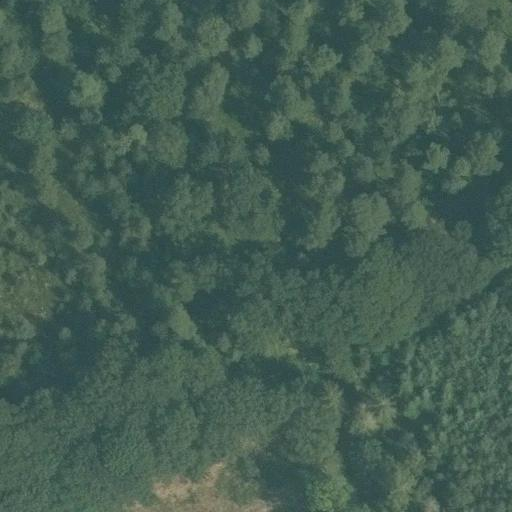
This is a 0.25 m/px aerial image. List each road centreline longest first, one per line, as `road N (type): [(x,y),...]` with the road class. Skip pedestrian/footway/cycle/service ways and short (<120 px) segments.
road 1 (track): [(112,0),(224,222),(278,370)]
road 2 (track): [(278,370),(0,492)]
road 3 (track): [(278,370),(511,269)]
road 4 (track): [(358,511),(278,370)]
